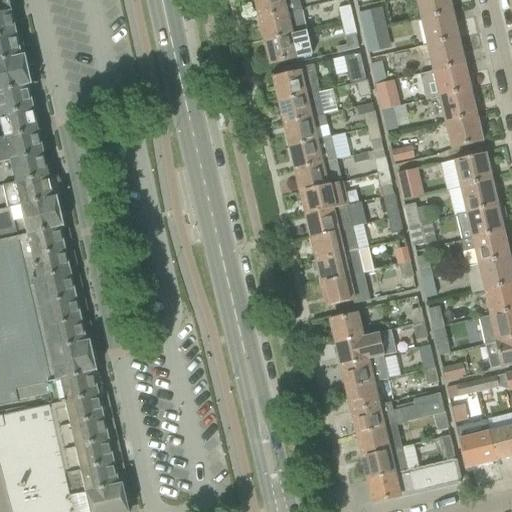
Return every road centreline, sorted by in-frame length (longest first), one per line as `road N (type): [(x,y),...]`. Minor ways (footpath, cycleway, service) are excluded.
road 1 (residential): [(153,511),(35,0)]
road 2 (secondary): [(254,406),(162,0)]
